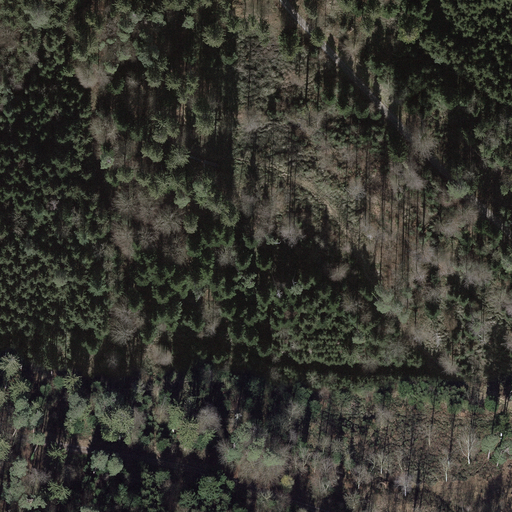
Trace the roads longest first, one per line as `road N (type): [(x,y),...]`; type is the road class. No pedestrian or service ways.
road 1 (track): [(328,511),(184,465),(0,433)]
road 2 (track): [(511,238),(284,0)]
road 3 (track): [(511,405),(425,352),(393,311),(351,216)]
